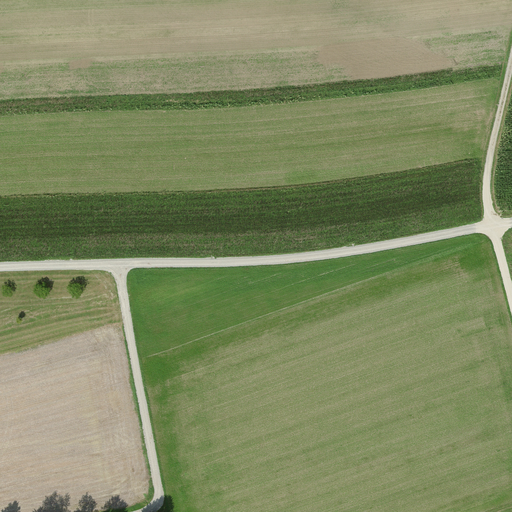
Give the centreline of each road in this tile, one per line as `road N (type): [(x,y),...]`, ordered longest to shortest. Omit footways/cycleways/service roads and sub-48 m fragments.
road 1 (track): [(0,266),(288,259),(511,222)]
road 2 (track): [(119,263),(159,488),(143,511)]
road 3 (track): [(493,225),(489,165),(511,64)]
